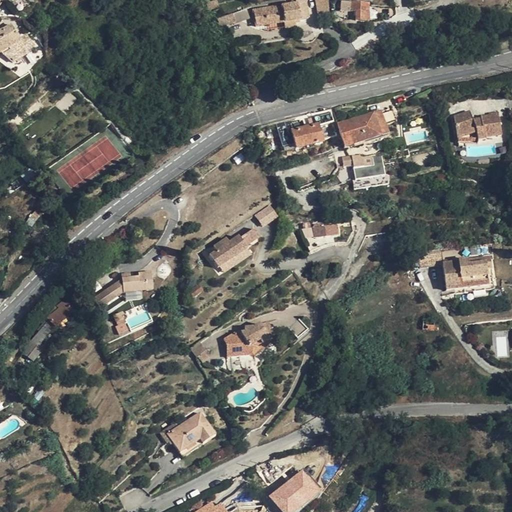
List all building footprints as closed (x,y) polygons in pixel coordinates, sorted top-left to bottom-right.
[(304,0),(299,0),(298,0),(298,4),(293,5),(253,12),(255,27),(283,23),(293,22),(308,19),(304,0)] [(328,3),(327,0),(314,0),(318,17),(329,16),(328,3)] [(368,22),(369,4),(344,4),(344,9),(355,10),(354,22),(368,22)] [(232,15),(218,20),(221,27),(235,23),(232,15)] [(0,54),(1,54),(13,64),(29,54),(27,52),(34,48),(26,34),(19,38),(12,25),(0,32),(0,54)] [(329,110),(312,115),(315,127),(290,133),(295,150),(322,143),(318,126),(332,122),(329,110)] [(391,110),(337,127),(341,139),(341,140),(342,141),(343,143),(342,145),(344,149),(380,138),(381,140),(389,137),(385,125),(395,122),(391,110)] [(470,113),(453,119),(457,140),(477,133),(478,142),(485,141),(486,139),(501,137),(498,114),(489,115),(489,118),(481,119),(481,121),(472,122),(470,113)] [(342,159),(343,169),(352,167),(353,169),(374,166),(372,157),(361,159),(360,157),(342,159)] [(23,182),(32,176),(27,170),(5,186),(11,193),(24,184),(23,182)] [(271,206),(256,216),(263,226),(278,216),(271,206)] [(166,219),(163,214),(153,220),(156,226),(166,219)] [(219,249),(211,254),(220,266),(234,256),(248,246),(246,243),(259,233),(253,225),(240,235),(238,234),(229,241),(226,237),(216,245),(219,249)] [(338,225),(302,228),(303,238),(339,235),(338,225)] [(248,246),(234,256),(238,261),(251,251),(248,246)] [(234,256),(220,266),(223,271),(238,261),(234,256)] [(491,270),(490,258),(443,264),(446,292),(487,286),(486,271),(491,270)] [(138,277),(131,278),(122,279),(93,299),(100,309),(122,294),(152,291),(150,273),(138,273),(138,277)] [(202,293),(198,286),(188,292),(193,299),(202,293)] [(56,305),(48,312),(51,316),(47,320),(49,321),(54,328),(73,312),(67,303),(64,305),(62,302),(57,306),(56,305)] [(112,316),(120,334),(128,331),(120,313),(112,316)] [(305,335),(315,326),(305,315),(295,324),(305,335)] [(435,320),(424,319),(423,330),(434,332),(435,320)] [(39,345),(54,328),(49,321),(26,349),(31,353),(28,358),(32,362),(43,348),(39,345)] [(268,323),(260,325),(268,341),(276,337),(268,323)] [(269,342),(268,341),(260,325),(254,329),(244,330),(244,335),(232,336),(223,342),(226,347),(226,360),(229,374),(251,369),(248,357),(250,356),(251,353),(251,350),(250,348),(260,343),(262,347),(269,342)] [(198,357),(206,351),(200,344),(190,349),(197,359),(198,357)] [(203,364),(211,357),(206,351),(198,357),(203,364)] [(200,441),(203,446),(216,437),(200,414),(179,428),(168,436),(174,444),(180,454),(200,441)] [(164,430),(168,436),(179,428),(175,423),(164,430)] [(170,447),(174,444),(168,436),(161,440),(164,446),(169,444),(170,447)] [(183,459),(203,446),(200,441),(180,454),(183,459)] [(271,501),(279,511),(298,511),(321,495),(316,488),(312,491),(301,476),(271,501)]
